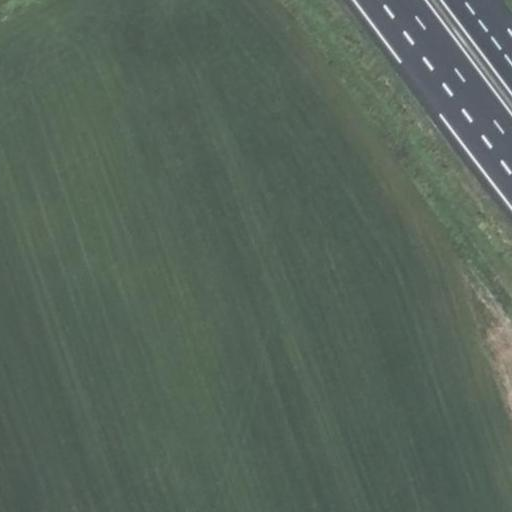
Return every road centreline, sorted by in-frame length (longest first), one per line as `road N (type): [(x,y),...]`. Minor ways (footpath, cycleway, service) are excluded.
road 1 (track): [(511,277),(290,0)]
road 2 (trunk): [(402,0),(511,145)]
